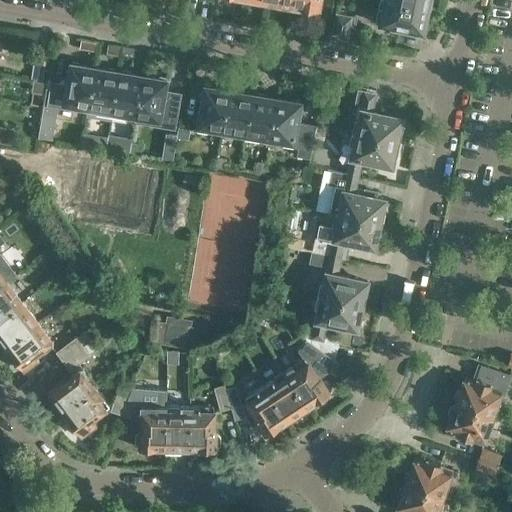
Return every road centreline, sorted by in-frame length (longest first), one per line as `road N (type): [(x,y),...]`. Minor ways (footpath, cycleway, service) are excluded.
road 1 (residential): [(298,468),(364,416),(403,348),(458,80)]
road 2 (residential): [(458,80),(48,0)]
road 3 (residential): [(298,468),(242,488),(92,485),(62,476),(0,396)]
